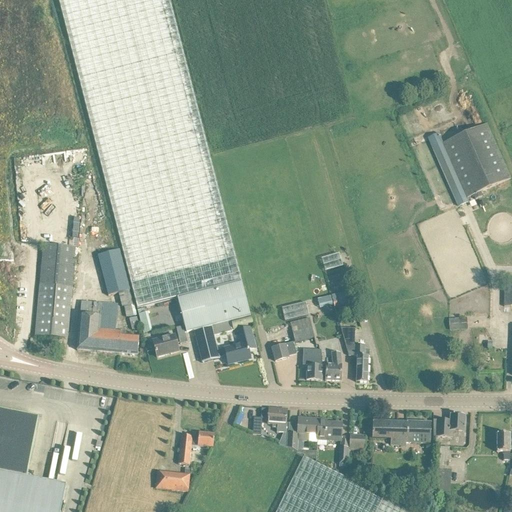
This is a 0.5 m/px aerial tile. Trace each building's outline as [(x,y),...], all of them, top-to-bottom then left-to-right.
[(137,309),(177,298),(241,282),(203,134),(172,10),(169,0),(57,0),(81,91),(137,309)] [(487,124),(442,144),(467,198),(473,196),(475,200),(483,197),(481,192),(488,189),(511,179),(487,124)] [(467,198),(442,144),(438,134),(427,139),(456,203),(458,208),(469,203),(467,198)] [(43,245),(36,326),(35,336),(67,339),(75,248),(43,245)] [(98,256),(108,297),(118,294),(129,291),(119,251),(104,254),(98,256)] [(229,322),(250,317),(241,282),(177,298),(186,333),(194,331),(202,363),(219,359),(219,357),(218,352),(213,336),(232,331),(229,322)] [(133,306),(129,291),(118,294),(122,308),(124,307),(126,318),(136,316),(134,306),(133,306)] [(137,356),(138,346),(139,337),(125,336),(126,332),(120,331),(120,332),(113,332),(116,305),(102,304),(102,305),(81,303),(77,351),(137,356)] [(145,314),(139,315),(144,334),(150,333),(145,314)] [(129,319),(132,331),(140,329),(137,317),(129,319)] [(293,334),(312,329),(309,318),(290,323),(293,334)] [(462,318),(449,319),(450,331),(463,330),(462,318)] [(187,343),(183,327),(176,329),(180,345),(187,343)] [(255,350),(250,329),(240,331),(243,345),(224,350),(218,352),(219,357),(226,356),(228,365),(250,359),(248,351),(255,350)] [(295,342),(314,337),(312,329),(293,334),(295,342)] [(367,383),(368,373),(368,358),(369,358),(369,351),(365,350),(365,346),(355,346),(355,329),(341,329),(348,356),(357,356),(356,383),(367,383)] [(179,352),(176,342),(175,336),(153,341),(157,358),(179,352)] [(296,353),(293,343),(272,349),(275,362),(289,359),(288,355),(296,353)] [(307,367),(306,381),(322,381),(322,367),(321,351),(303,350),(303,367),(307,367)] [(341,382),(341,372),(342,365),(340,354),(331,353),(333,365),(326,365),(326,371),(325,381),(341,382)] [(0,472),(26,478),(38,418),(0,410),(0,472)] [(268,420),(268,424),(272,425),(272,428),(277,429),(276,434),(286,434),(286,425),(287,421),(287,411),(268,410),(268,420)] [(449,422),(433,421),(433,437),(445,438),(458,439),(458,432),(464,432),(465,426),(465,416),(450,415),(449,422)] [(261,436),(262,424),(262,419),(255,419),(253,435),(261,436)] [(318,435),(319,423),(319,420),(298,419),(297,434),(298,434),(309,435),(318,435)] [(373,422),(372,432),(372,439),(391,440),(390,447),(406,447),(406,444),(430,445),(431,423),(407,422),(407,423),(373,422)] [(317,443),(317,446),(326,447),(326,441),(340,441),(341,442),(341,437),(342,434),(342,424),(327,424),(319,423),(318,435),(317,440),(317,443)] [(198,438),(192,438),(191,446),(213,448),(214,435),(199,434),(198,438)] [(298,442),(298,437),(295,437),(295,434),(288,434),(287,447),(287,448),(297,452),(298,442)] [(298,442),(297,452),(308,457),(309,452),(309,450),(303,449),(303,442),(317,443),(317,440),(318,435),(309,435),(298,434),(298,437),(298,442)] [(499,435),(497,435),(497,445),(497,453),(503,453),(503,461),(510,461),(510,445),(510,435),(503,435),(503,434),(499,434),(499,435)] [(189,466),(191,446),(192,438),(192,437),(181,436),(180,446),(178,465),(189,466)] [(364,452),(365,436),(350,436),(350,449),(350,451),(364,452)] [(348,465),(348,449),(341,448),(340,448),(339,465),(348,465)] [(449,448),(438,448),(437,470),(448,471),(449,448)] [(414,511),(384,498),(385,497),(303,458),(276,511),(414,511)] [(451,471),(448,471),(437,470),(437,478),(451,478),(451,471)] [(26,478),(0,472),(0,511),(60,511),(66,486),(26,478)] [(188,493),(190,476),(157,473),(156,490),(188,493)]
